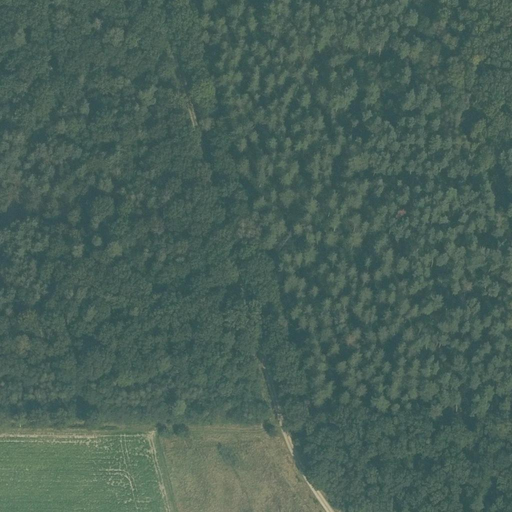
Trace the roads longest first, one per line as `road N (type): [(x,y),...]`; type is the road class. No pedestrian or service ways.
road 1 (track): [(162,0),(284,427),(331,511)]
road 2 (track): [(284,427),(0,422)]
